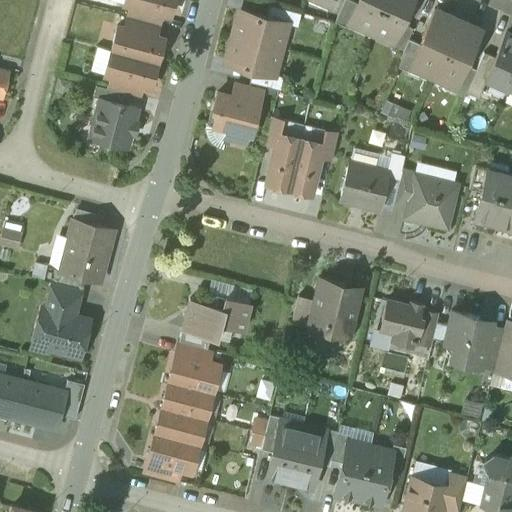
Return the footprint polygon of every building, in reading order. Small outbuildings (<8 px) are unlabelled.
[(173,0),(124,0),(123,3),(130,5),(162,14),(170,15),(173,0)] [(332,0),(308,0),(308,1),(329,9),(332,0)] [(357,3),(350,0),(343,0),(334,21),(347,27),(351,18),(350,18),(357,3)] [(357,0),(357,3),(350,18),(351,18),(347,27),(367,39),(384,0),(357,0)] [(384,0),(367,39),(389,46),(393,37),(394,37),(401,23),(410,0),(384,0)] [(162,14),(130,5),(127,16),(159,25),(162,14)] [(301,13),(270,5),(267,17),(286,22),(286,24),(297,27),(301,13)] [(452,17),(434,9),(419,43),(409,64),(410,64),(454,85),(455,85),(465,65),(480,30),(463,22),(464,20),(453,15),(452,17)] [(267,17),(241,10),(234,36),(280,48),(286,24),(286,22),(267,17)] [(159,25),(127,16),(124,28),(156,36),(159,25)] [(412,28),(401,23),(394,37),(393,37),(389,46),(402,51),(408,38),(412,28)] [(124,28),(117,26),(111,50),(157,62),(164,39),(124,28)] [(511,83),(511,35),(505,32),(494,56),(485,77),(486,78),(510,88),(511,83)] [(280,48),(234,36),(227,63),(253,70),(273,75),(273,73),(280,48)] [(419,43),(408,38),(402,51),(395,65),(407,71),(410,64),(409,64),(419,43)] [(157,62),(111,50),(105,74),(112,76),(144,84),(151,86),(157,62)] [(475,69),(465,91),(477,97),(486,78),(485,77),(494,56),(483,52),(475,69)] [(465,65),(455,85),(454,85),(451,91),(463,96),(465,91),(475,69),(465,65)] [(273,75),(253,70),(250,82),(281,90),(284,76),(273,73),(273,75)] [(144,84),(112,76),(108,88),(130,94),(141,96),(144,84)] [(263,91),(235,84),(232,96),(260,103),(263,91)] [(108,88),(95,85),(92,96),(100,98),(127,105),(130,94),(108,88)] [(232,96),(217,92),(213,109),(216,110),(213,124),(228,128),(225,140),(245,145),(248,133),(252,134),(260,103),(232,96)] [(127,105),(100,98),(96,115),(91,118),(93,123),(90,134),(102,137),(107,146),(115,141),(126,144),(136,108),(127,105)] [(284,119),(269,116),(263,140),(276,144),(279,131),(280,132),(284,119)] [(337,132),(324,129),(321,142),(323,142),(320,154),(331,157),(337,132)] [(280,132),(279,131),(276,144),(267,181),(289,186),(301,137),(280,132)] [(301,137),(289,186),(311,191),(320,154),(323,142),(321,142),(301,137)] [(404,155),(391,152),(387,169),(389,169),(387,176),(398,179),(400,169),(404,155)] [(387,169),(350,160),(340,200),(379,210),(387,176),(389,169),(387,169)] [(489,167),(474,163),(468,188),(481,191),(486,172),(487,172),(489,167)] [(413,172),(400,169),(398,179),(392,204),(405,207),(413,172)] [(457,182),(429,176),(428,182),(413,178),(415,172),(413,172),(405,207),(403,216),(421,220),(422,216),(446,222),(445,226),(446,226),(457,182)] [(487,172),(486,172),(481,191),(474,218),(494,223),(506,177),(487,172)] [(511,178),(506,177),(494,223),(511,227),(511,178)] [(77,204),(74,220),(102,227),(104,215),(82,205),(77,204)] [(3,220),(0,231),(0,243),(16,248),(23,226),(3,220)] [(102,227),(74,220),(61,268),(61,269),(86,275),(99,279),(112,230),(102,227)] [(83,288),(86,275),(61,269),(61,268),(34,261),(31,275),(51,280),(80,287),(83,288)] [(343,283),(321,277),(315,299),(311,315),(313,315),(311,326),(348,334),(358,292),(342,288),(343,283)] [(228,284),(210,279),(207,292),(215,294),(212,304),(222,307),(224,296),(228,284)] [(80,287),(51,280),(44,308),(73,315),(80,287)] [(251,289),(228,283),(228,284),(224,296),(248,302),(251,289)] [(315,299),(297,295),(291,321),(311,326),(313,315),(311,315),(315,299)] [(212,304),(189,298),(181,328),(209,336),(215,337),(219,324),(242,330),(249,302),(248,302),(224,296),(222,307),(212,304)] [(404,302),(388,298),(380,329),(394,332),(392,340),(412,345),(413,341),(430,345),(431,338),(435,321),(435,320),(424,317),(426,309),(421,308),(423,303),(411,300),(410,305),(403,304),(404,302)] [(73,315),(44,308),(40,307),(34,330),(39,331),(46,342),(45,345),(79,354),(88,319),(73,315)] [(447,323),(443,340),(452,343),(457,349),(455,358),(482,365),(483,363),(487,345),(486,344),(491,325),(492,320),(479,317),(479,316),(467,313),(467,314),(451,310),(447,323)] [(447,323),(435,321),(431,338),(443,340),(447,323)] [(494,366),(494,368),(506,371),(511,349),(511,323),(505,322),(504,328),(494,366)] [(504,328),(491,325),(486,344),(487,345),(483,363),(494,366),(504,328)] [(209,336),(181,328),(178,340),(179,340),(206,347),(209,336)] [(206,347),(179,340),(176,353),(207,361),(210,349),(206,347)] [(176,353),(175,353),(168,380),(212,391),(219,364),(207,361),(176,353)] [(0,413),(13,417),(22,380),(0,374),(0,413)] [(22,380),(13,417),(56,428),(59,415),(65,392),(22,380)] [(68,380),(59,415),(75,419),(84,384),(68,380)] [(212,391),(168,380),(161,406),(205,418),(212,391)] [(483,402),(465,398),(462,411),(479,415),(483,402)] [(205,418),(161,406),(154,432),(198,443),(205,418)] [(341,412),(329,409),(324,427),(337,430),(341,412)] [(261,445),(260,448),(273,451),(279,424),(281,424),(282,416),(269,413),(267,422),(264,433),(261,445)] [(267,422),(256,419),(253,430),(264,433),(267,422)] [(273,451),(267,475),(289,480),(301,429),(281,424),(279,424),(273,451)] [(324,435),(317,462),(328,465),(330,459),(337,430),(324,427),(323,434),(324,435)] [(301,429),(289,480),(312,485),(317,462),(324,435),(323,434),(301,429)] [(264,433),(253,430),(250,443),(261,445),(264,433)] [(350,433),(337,430),(330,459),(341,462),(346,441),(348,441),(350,433)] [(198,443),(154,432),(147,459),(148,459),(179,467),(191,470),(198,443)] [(348,441),(346,441),(341,462),(334,491),(357,496),(369,446),(348,441)] [(405,446),(392,443),(390,451),(391,452),(386,473),(398,476),(405,446)] [(390,451),(369,446),(357,496),(379,502),(386,473),(391,452),(390,451)] [(511,453),(511,454),(510,458),(494,454),(484,459),(491,470),(487,484),(511,489),(511,453)] [(179,467),(148,459),(145,472),(176,480),(179,467)] [(467,476),(451,472),(448,484),(450,484),(444,508),(459,511),(467,476)] [(448,484),(411,475),(403,507),(424,511),(427,511),(430,504),(444,508),(450,484),(448,484)] [(511,511),(511,489),(487,484),(482,505),(488,506),(486,511),(511,511)]
